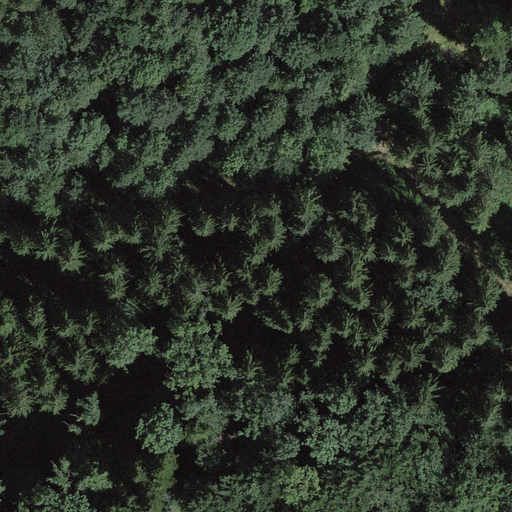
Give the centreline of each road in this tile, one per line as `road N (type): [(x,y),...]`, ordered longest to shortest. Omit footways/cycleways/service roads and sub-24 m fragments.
road 1 (track): [(438,0),(388,116),(254,165),(0,191)]
road 2 (track): [(388,116),(511,238)]
